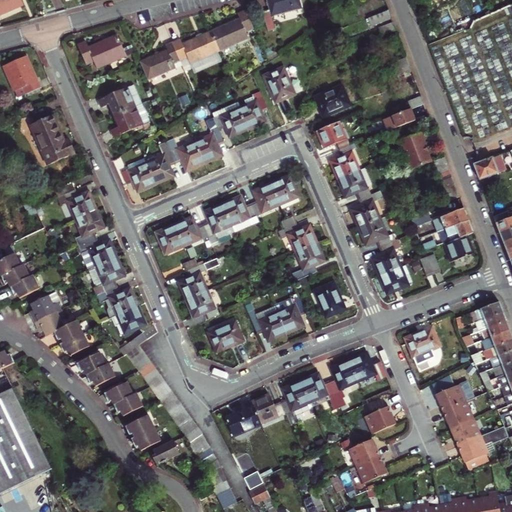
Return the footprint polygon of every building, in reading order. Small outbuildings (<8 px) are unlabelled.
[(17,0),(0,0),(4,10),(19,4),(17,0)] [(270,19),(283,16),(276,0),(264,0),(266,5),(268,13),(265,14),(273,33),(270,19)] [(298,12),(295,0),(276,0),(283,16),(298,12)] [(391,19),(388,10),(368,18),(371,27),(391,19)] [(246,41),(244,36),(251,33),(243,14),(235,17),(237,21),(227,26),(235,46),(246,41)] [(260,15),(265,35),(273,33),(265,14),(260,15)] [(396,30),(393,23),(378,29),(381,36),(396,30)] [(227,26),(208,34),(217,54),(235,46),(227,26)] [(342,28),(332,32),(335,39),(345,36),(342,28)] [(208,34),(190,42),(198,62),(215,55),(217,54),(208,34)] [(83,46),(76,49),(84,69),(90,66),(93,72),(123,59),(114,39),(98,46),(85,51),(83,46)] [(178,42),(169,46),(178,65),(186,62),(187,67),(198,62),(190,42),(179,47),(178,42)] [(152,82),(172,73),(170,69),(178,65),(169,46),(162,49),(164,54),(157,57),(143,63),(152,82)] [(345,54),(345,55),(349,66),(357,63),(353,51),(345,54)] [(215,55),(198,62),(203,72),(219,65),(215,55)] [(412,72),(406,57),(392,63),(397,78),(412,72)] [(33,98),(25,79),(19,66),(10,70),(0,74),(0,83),(8,101),(15,98),(18,105),(20,104),(33,98)] [(280,72),(261,80),(272,106),(280,102),(291,98),(280,72)] [(345,86),(319,97),(323,109),(327,117),(354,106),(345,86)] [(111,113),(113,119),(140,107),(132,89),(97,104),(101,112),(109,109),(111,113)] [(265,113),(258,97),(250,100),(251,102),(242,105),(243,107),(236,110),(245,133),(256,128),(261,126),(257,116),(265,113)] [(422,97),(408,103),(411,110),(424,104),(422,97)] [(245,133),(236,110),(234,106),(209,117),(212,123),(216,134),(223,131),(227,141),(234,138),(245,133)] [(143,133),(149,130),(147,125),(140,107),(113,119),(115,125),(117,130),(110,133),(114,142),(141,129),(143,133)] [(411,110),(384,121),(388,131),(416,120),(414,116),(411,110)] [(339,146),(342,153),(355,147),(344,122),(320,132),(326,144),(328,150),(339,146)] [(52,123),(30,133),(35,144),(57,134),(52,123)] [(209,133),(191,141),(201,164),(213,159),(219,157),(214,147),(221,144),(216,134),(212,123),(205,126),(209,133)] [(428,156),(430,155),(426,145),(425,145),(423,142),(422,139),(423,139),(418,126),(395,136),(399,146),(405,147),(411,161),(413,161),(428,156)] [(35,144),(41,158),(64,148),(61,143),(57,134),(35,144)] [(162,142),(172,165),(179,162),(184,172),(191,169),(201,164),(191,141),(173,148),(169,139),(162,142)] [(166,167),(172,165),(162,142),(156,145),(160,155),(142,162),(152,185),(163,180),(170,177),(166,167)] [(345,160),(334,164),(338,173),(342,181),(365,171),(362,163),(368,161),(361,145),(355,147),(342,153),(345,160)] [(68,146),(64,148),(41,158),(47,172),(75,160),(68,146)] [(433,169),(436,176),(439,183),(441,190),(444,196),(447,203),(460,198),(458,191),(455,184),(453,178),(450,171),(447,164),(445,157),(442,150),(430,155),(428,156),(431,163),(433,169)] [(501,156),(475,165),(477,170),(481,180),(507,171),(501,156)] [(135,193),(152,185),(142,162),(141,159),(124,166),(125,170),(119,172),(124,185),(131,183),(133,187),(135,193)] [(373,167),(365,171),(376,195),(378,194),(383,192),(373,167)] [(359,194),(362,201),(376,195),(365,171),(342,181),(346,192),(349,198),(359,194)] [(290,182),(272,190),(281,212),(282,215),(291,212),(289,209),(299,205),(300,205),(296,195),(290,182)] [(58,194),(58,192),(68,187),(68,185),(55,191),(56,194),(58,194)] [(58,192),(58,194),(59,196),(69,190),(68,187),(58,192)] [(57,212),(63,210),(70,227),(93,216),(89,207),(86,199),(75,204),(69,190),(59,196),(57,197),(59,202),(53,204),(57,212)] [(257,223),(281,212),(272,190),(262,194),(254,197),(259,207),(252,210),(257,223)] [(383,192),(378,194),(381,200),(389,197),(386,190),(384,191),(383,192)] [(359,220),(362,229),(386,219),(376,195),(362,201),(365,208),(355,212),(359,220)] [(224,210),(236,238),(259,228),(257,223),(252,210),(245,213),(241,203),(235,205),(224,210)] [(206,218),(210,228),(203,230),(208,243),(224,237),(227,243),(236,239),(236,238),(224,210),(214,214),(206,218)] [(430,210),(411,218),(416,229),(434,222),(430,210)] [(509,210),(495,216),(498,223),(511,218),(511,217),(511,211),(510,212),(509,210)] [(465,211),(435,221),(439,232),(441,232),(470,222),(468,217),(465,211)] [(93,216),(70,227),(81,250),(94,244),(91,237),(100,233),(97,226),(93,216)] [(511,228),(511,217),(511,218),(498,223),(500,229),(501,233),(511,228)] [(380,242),(383,249),(397,243),(386,219),(362,229),(367,239),(370,247),(380,242)] [(297,230),(294,222),(288,225),(286,225),(282,227),(285,235),(297,230)] [(472,228),(470,222),(441,232),(445,244),(468,236),(474,234),(472,228)] [(203,230),(196,233),(192,223),(187,226),(175,230),(185,253),(208,243),(203,230)] [(511,228),(501,233),(503,238),(505,242),(511,239),(511,228)] [(167,261),(185,253),(175,230),(157,238),(162,251),(167,261)] [(288,241),(295,258),(319,248),(315,239),(312,231),(300,237),(297,230),(285,235),(279,237),(282,244),(288,241)] [(468,236),(445,244),(452,264),(462,261),(475,256),(468,236)] [(380,270),(383,277),(407,267),(400,251),(406,248),(403,240),(397,243),(383,249),(386,257),(376,261),(380,270)] [(436,242),(424,246),(427,251),(438,247),(436,242)] [(94,244),(81,250),(91,274),(114,263),(109,254),(106,247),(97,251),(94,244)] [(294,278),(297,285),(317,276),(314,269),(326,264),(323,257),(319,248),(295,258),(302,274),(294,278)] [(0,272),(1,272),(3,275),(23,266),(17,253),(5,258),(0,261),(0,272)] [(445,272),(437,254),(430,257),(438,274),(445,272)] [(194,256),(187,259),(191,267),(196,264),(197,264),(194,256)] [(429,258),(423,260),(430,278),(437,275),(429,258)] [(114,263),(91,274),(103,300),(115,293),(112,287),(122,282),(118,272),(114,263)] [(7,284),(10,282),(12,286),(32,277),(26,264),(23,266),(3,275),(5,280),(7,284)] [(199,271),(187,276),(190,283),(179,288),(182,297),(186,305),(209,295),(202,279),(221,271),(219,264),(205,270),(205,269),(199,271)] [(191,267),(184,269),(187,276),(199,271),(196,264),(191,267)] [(413,264),(407,267),(383,277),(390,292),(402,287),(413,283),(411,277),(417,274),(413,264)] [(413,283),(419,280),(417,274),(411,277),(413,283)] [(35,275),(32,277),(12,286),(14,291),(16,294),(20,292),(22,297),(41,288),(35,275)] [(342,301),(335,286),(314,295),(325,321),(346,312),(342,301)] [(76,292),(67,296),(72,306),(80,301),(76,292)] [(33,311),(29,313),(31,317),(34,324),(61,311),(58,303),(59,302),(55,293),(30,305),(33,311)] [(115,293),(103,300),(112,321),(135,310),(131,301),(128,296),(118,300),(115,293)] [(207,323),(219,318),(209,295),(186,305),(190,315),(192,321),(204,316),(207,323)] [(298,322),(305,318),(298,302),(274,312),(285,339),(296,335),(303,332),(298,322)] [(501,302),(471,314),(474,323),(476,323),(505,312),(503,308),(501,302)] [(277,343),(285,339),(274,312),(256,320),(249,305),(243,307),(256,339),(263,336),(268,347),(277,343)] [(112,321),(119,337),(142,327),(139,319),(135,310),(112,321)] [(43,332),(46,338),(54,334),(64,329),(60,320),(65,318),(61,311),(34,324),(36,328),(39,334),(43,332)] [(507,318),(505,312),(476,323),(478,329),(473,331),(474,335),(481,332),(508,322),(507,318)] [(481,332),(484,341),(511,331),(511,328),(508,322),(481,332)] [(57,342),(60,341),(62,345),(83,335),(77,323),(64,329),(54,334),(56,339),(57,342)] [(421,330),(406,336),(415,357),(417,362),(434,355),(432,350),(441,346),(433,325),(421,330)] [(235,326),(208,337),(217,357),(230,351),(243,346),(235,326)] [(249,328),(240,331),(244,339),(252,336),(249,328)] [(511,331),(484,341),(483,342),(486,351),(511,341),(511,331)] [(88,346),(83,335),(62,345),(59,346),(61,350),(63,354),(66,352),(68,356),(88,346)] [(462,339),(466,348),(474,345),(470,336),(462,339)] [(139,347),(134,340),(121,349),(126,355),(126,356),(129,360),(133,366),(138,372),(139,373),(142,378),(146,384),(150,389),(151,389),(155,396),(159,401),(162,405),(163,408),(168,414),(172,420),(176,425),(181,432),(184,437),(185,437),(189,443),(192,448),(205,441),(205,439),(202,435),(197,428),(193,423),(188,416),(185,411),(180,405),(176,398),(171,393),(167,387),(163,381),(159,375),(155,369),(150,363),(146,356),(142,351),(139,347)] [(486,362),(490,360),(511,351),(511,341),(486,351),(483,353),(486,362)] [(0,369),(4,368),(12,364),(15,362),(13,357),(11,355),(8,356),(6,351),(0,353),(0,369)] [(494,370),(511,363),(511,351),(490,360),(493,370),(494,370)] [(82,374),(85,372),(87,376),(107,367),(101,354),(78,364),(80,369),(82,374)] [(481,363),(478,354),(470,357),(475,366),(481,363)] [(388,382),(381,365),(373,368),(369,358),(361,361),(350,366),(359,388),(378,380),(380,386),(388,382)] [(511,363),(494,370),(497,379),(498,379),(511,373),(511,363)] [(111,364),(107,367),(87,376),(90,381),(91,385),(96,382),(98,387),(118,378),(111,364)] [(334,373),(337,382),(330,385),(335,398),(341,412),(348,409),(342,395),(359,388),(350,366),(339,370),(334,373)] [(490,382),(487,373),(479,375),(483,384),(490,382)] [(502,388),(511,384),(511,373),(498,379),(502,388)] [(301,386),(310,408),(312,412),(330,405),(334,415),(341,412),(335,398),(330,385),(323,388),(319,378),(312,381),(301,386)] [(110,403),(114,402),(115,405),(137,395),(131,382),(106,394),(108,399),(110,403)] [(483,384),(488,393),(493,391),(490,382),(483,384)] [(441,405),(444,415),(470,404),(477,401),(470,383),(461,386),(437,397),(441,405)] [(511,384),(502,388),(500,388),(504,398),(505,398),(511,395),(511,384)] [(281,405),(286,417),(291,428),(303,424),(301,417),(312,412),(310,408),(301,386),(290,390),(284,392),(288,402),(281,405)] [(43,473),(54,468),(14,387),(0,393),(0,491),(1,494),(27,482),(43,473)] [(125,416),(145,406),(140,394),(137,395),(115,405),(118,410),(120,414),(123,412),(125,416)] [(281,405),(275,408),(271,398),(264,400),(253,405),(263,427),(286,417),(281,405)] [(448,423),(452,432),(477,421),(470,404),(444,415),(448,423)] [(234,439),(263,427),(253,405),(243,409),(245,413),(240,415),(237,416),(226,420),(234,439)] [(505,418),(511,416),(511,405),(511,406),(511,408),(511,412),(499,417),(500,420),(505,418)] [(362,420),(369,438),(395,427),(392,418),(388,409),(362,420)] [(134,439),(154,429),(149,417),(125,428),(128,433),(129,437),(133,435),(134,439)] [(456,442),(459,449),(485,438),(477,421),(452,432),(456,442)] [(133,444),(135,449),(139,447),(140,451),(160,441),(154,429),(134,439),(131,440),(133,444)] [(509,438),(505,430),(485,438),(459,449),(463,458),(466,467),(469,473),(490,464),(488,459),(497,455),(494,449),(510,441),(509,438)] [(205,441),(192,448),(193,450),(207,443),(205,441)] [(158,465),(180,455),(174,442),(155,451),(157,456),(154,457),(156,460),(158,465)] [(213,489),(218,497),(222,505),(225,511),(226,511),(240,505),(236,497),(232,490),(227,481),(224,475),(220,468),(216,461),(213,454),(215,453),(211,446),(209,442),(207,443),(193,450),(196,455),(197,457),(199,461),(204,471),(207,477),(210,483),(213,489)] [(346,452),(353,469),(378,459),(375,452),(371,442),(346,452)] [(361,487),(385,477),(382,470),(378,459),(353,469),(361,487)] [(243,472),(249,484),(263,478),(257,465),(243,472)] [(333,480),(340,477),(338,473),(323,479),(325,484),(326,483),(333,480)] [(340,477),(333,480),(339,494),(347,490),(340,477)] [(258,506),(259,505),(273,498),(265,483),(264,480),(249,487),(248,488),(258,506)] [(326,483),(325,484),(319,486),(320,489),(321,492),(328,489),(326,483)] [(369,491),(370,498),(381,496),(379,487),(369,491)] [(328,511),(321,492),(320,489),(312,492),(314,497),(319,511),(328,511)] [(200,496),(204,504),(213,499),(209,491),(200,496)] [(490,494),(491,498),(479,500),(481,511),(500,511),(500,505),(497,492),(490,494)] [(461,511),(459,499),(453,500),(452,495),(440,497),(441,507),(442,511),(461,511)] [(511,511),(511,496),(506,497),(507,504),(500,505),(500,511),(511,511)] [(465,502),(465,498),(459,499),(461,511),(481,511),(479,500),(465,502)] [(283,500),(276,503),(280,511),(287,509),(283,500)]
